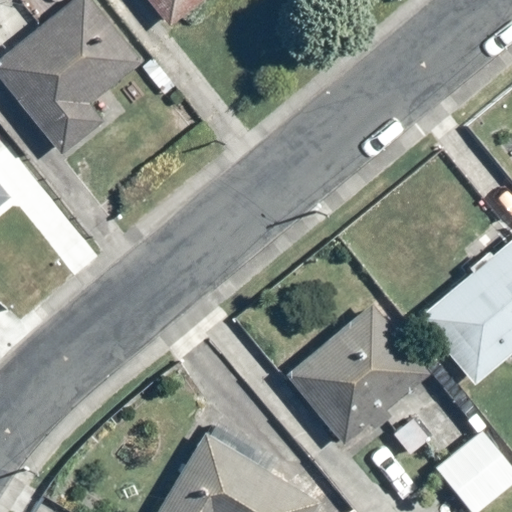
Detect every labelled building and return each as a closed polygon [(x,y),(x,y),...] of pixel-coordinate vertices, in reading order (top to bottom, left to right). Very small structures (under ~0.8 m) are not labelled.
[(145,62),(94,0),(73,0),(0,60),(0,79),(62,156),(104,122),(91,106),(145,62)] [(189,0),(147,0),(164,20),(189,0)] [(0,207),(13,198),(0,181),(0,207)] [(473,378),(511,345),(511,236),(419,313),(473,378)] [(435,371),(378,299),(286,371),(343,443),(435,371)] [(207,413),(155,511),(308,511),(321,488),(273,463),(280,451),(207,413)] [(475,511),(511,482),(511,480),(476,435),(429,473),(460,511),(475,511)] [(358,511),(351,501),(335,511),(358,511)]
